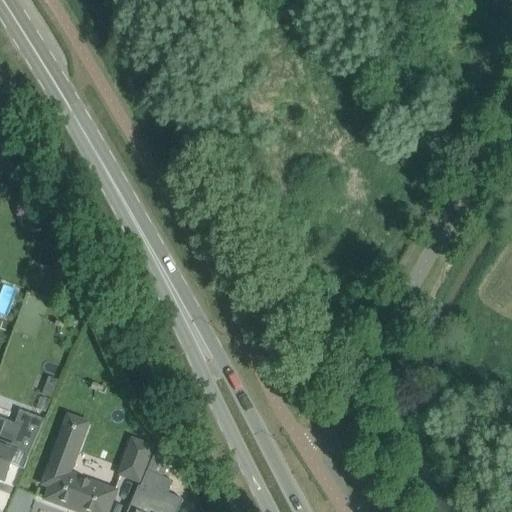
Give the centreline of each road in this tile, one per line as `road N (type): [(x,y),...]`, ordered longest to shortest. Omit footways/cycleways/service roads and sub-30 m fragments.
road 1 (secondary): [(300,511),(152,239),(122,202)]
road 2 (secondary): [(122,202),(134,243),(269,511)]
road 3 (secondary): [(122,202),(0,2)]
